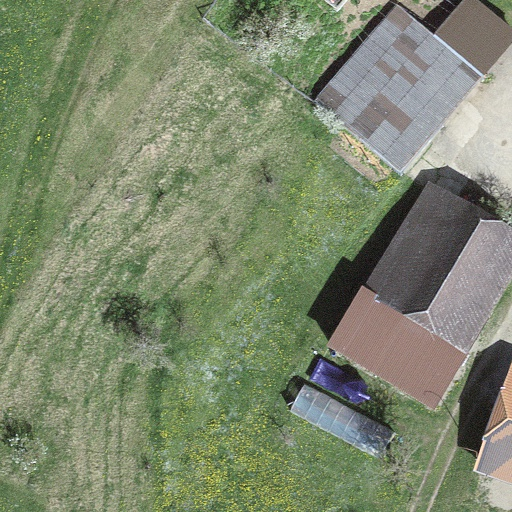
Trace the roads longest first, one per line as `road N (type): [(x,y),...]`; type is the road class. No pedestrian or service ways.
road 1 (track): [(0,325),(22,275),(63,122),(114,0)]
road 2 (track): [(206,0),(22,275)]
road 3 (track): [(433,511),(496,366)]
